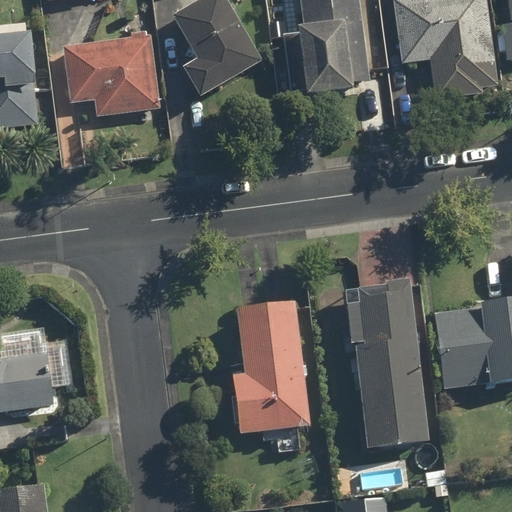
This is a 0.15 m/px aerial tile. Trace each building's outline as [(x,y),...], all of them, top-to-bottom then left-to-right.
[(209,0),(204,0),(163,25),(190,69),(175,78),(194,108),(254,72),(209,0)] [(289,0),(303,110),(351,104),(349,92),(367,90),(355,0),(289,0)] [(480,0),(434,0),(385,6),(393,72),(425,69),(429,103),(492,95),(480,0)] [(497,28),(500,64),(511,62),(511,0),(501,0),(504,28),(497,28)] [(58,54),(65,108),(92,105),(94,125),(158,116),(148,42),(58,54)] [(0,48),(0,95),(25,94),(22,47),(0,48)] [(36,102),(0,98),(0,135),(33,138),(36,102)] [(409,302),(352,307),(356,352),(349,352),(358,457),(422,452),(409,302)] [(511,306),(428,313),(435,397),(511,390),(511,306)] [(290,312),(231,317),(237,383),(225,384),(230,441),(304,435),(290,312)] [(0,421),(50,414),(45,364),(0,368),(0,421)] [(431,492),(431,505),(445,505),(444,467),(423,467),(424,492),(431,492)] [(41,511),(38,491),(0,497),(0,511),(41,511)] [(385,511),(385,503),(336,508),(336,511),(385,511)]
